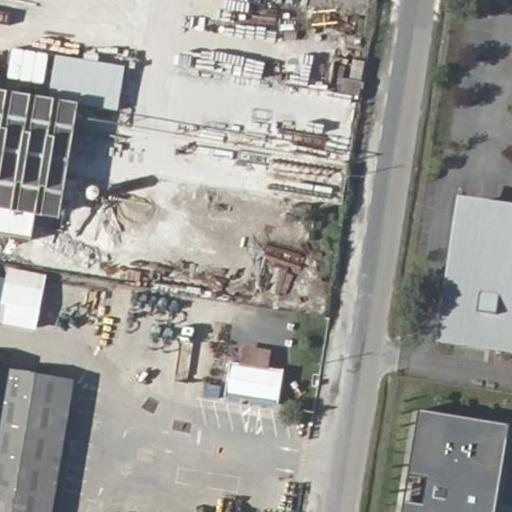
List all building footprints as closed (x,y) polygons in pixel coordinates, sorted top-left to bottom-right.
[(353,83),(350,99),(369,102),(372,86),(353,83)] [(78,106),(0,92),(0,234),(31,240),(35,216),(60,219),(78,106)] [(511,211),(468,205),(447,341),(511,351),(511,211)] [(13,285),(0,281),(0,324),(5,326),(13,285)] [(51,292),(13,285),(5,326),(44,333),(51,292)] [(239,362),(234,394),(288,403),(293,371),(268,366),(270,352),(241,347),(239,362)] [(0,511),(60,511),(84,381),(0,367),(0,511)] [(504,511),(511,468),(511,422),(427,411),(412,511),(504,511)]
